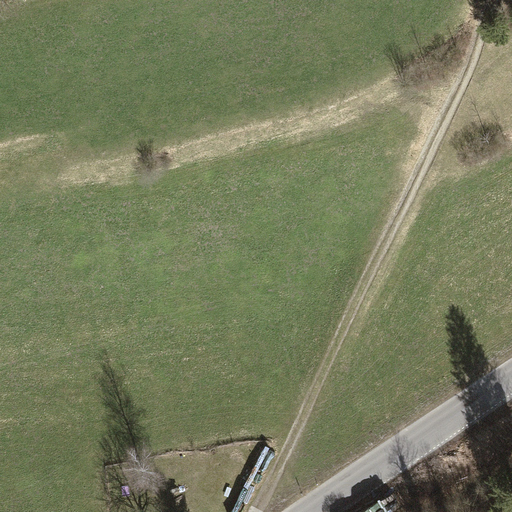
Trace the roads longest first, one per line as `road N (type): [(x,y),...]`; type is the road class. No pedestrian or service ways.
road 1 (track): [(256,511),(447,125),(494,0)]
road 2 (tertiary): [(312,511),(511,377)]
road 3 (track): [(142,0),(0,67)]
